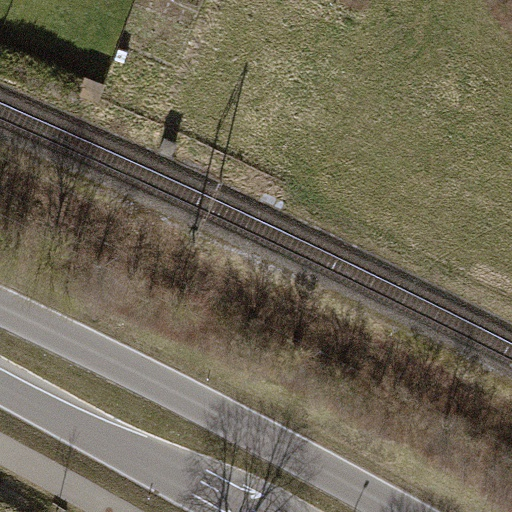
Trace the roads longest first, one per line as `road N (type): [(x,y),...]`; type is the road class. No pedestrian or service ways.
road 1 (secondary): [(399,511),(0,307)]
road 2 (secondary): [(0,381),(237,511)]
